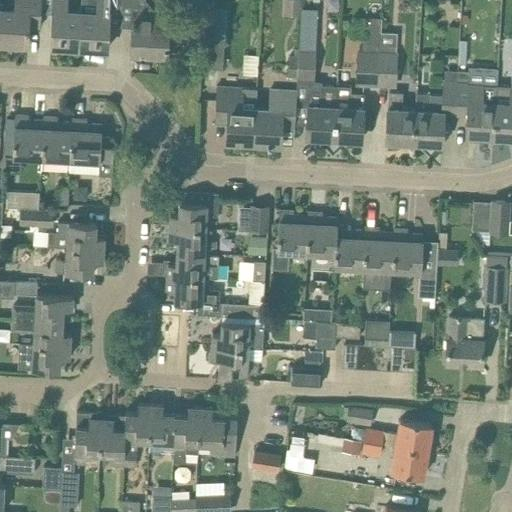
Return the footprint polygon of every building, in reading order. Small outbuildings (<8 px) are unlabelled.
[(0,7),(0,12),(0,42),(28,44),(29,20),(40,20),(39,26),(41,26),(42,0),(15,0),(15,7),(0,7)] [(54,0),(53,26),(51,46),(79,47),(81,11),(66,10),(66,0),(54,0)] [(107,49),(108,29),(110,0),(81,0),(82,11),(81,11),(79,47),(107,49)] [(122,0),(122,3),(138,4),(137,12),(133,12),(133,28),(132,34),(131,54),(167,56),(168,36),(169,24),(170,10),(155,10),(146,0),(122,0)] [(300,27),(300,31),(316,32),(318,6),(302,5),(300,27)] [(397,33),(380,31),(379,51),(378,51),(377,84),(394,86),(397,51),(395,51),(397,33)] [(211,38),(203,38),(202,61),(210,62),(211,38)] [(210,62),(209,68),(223,68),(225,39),(211,38),(210,62)] [(297,77),(297,80),(313,81),(313,80),(314,60),(315,47),(299,46),(299,49),(298,55),(297,77)] [(357,83),(377,84),(378,51),(360,50),(359,58),(357,83)] [(289,54),(288,76),(297,77),(298,55),(289,54)] [(511,58),(510,102),(495,101),(493,136),(511,136),(511,58)] [(165,71),(181,72),(181,62),(166,61),(165,71)] [(446,74),(446,81),(443,81),(442,93),(430,92),(430,93),(417,92),(417,105),(415,104),(414,142),(442,143),(443,113),(454,113),(456,74),(446,74)] [(493,136),(495,101),(482,100),(483,83),(463,82),(464,75),(456,74),(454,113),(467,114),(466,134),(493,136)] [(313,80),(313,81),(312,90),(309,90),(306,136),(332,137),(335,85),(322,84),(323,81),(313,80)] [(226,141),(253,143),(255,106),(242,105),(243,87),(217,85),(214,122),(215,122),(216,117),(228,118),(226,141)] [(335,85),(332,137),(362,139),(365,93),(351,92),(351,86),(335,85)] [(293,127),(294,127),(296,90),(270,89),(269,107),(255,106),(253,143),(280,145),(281,121),(293,122),(293,127)] [(386,140),(414,142),(415,104),(402,104),(403,91),(388,90),(387,120),(386,140)] [(6,116),(4,155),(40,157),(42,120),(29,119),(29,115),(15,114),(15,116),(6,116)] [(40,157),(70,159),(72,122),(58,121),(58,117),(44,116),(43,120),(42,120),(40,157)] [(70,159),(93,160),(100,160),(99,175),(112,175),(114,137),(101,137),(102,123),(86,123),(87,118),(72,118),(72,122),(70,159)] [(69,200),(68,184),(54,185),(55,201),(69,200)] [(218,193),(183,191),(183,201),(179,201),(179,214),(170,213),(169,225),(207,228),(208,216),(217,216),(218,193)] [(489,232),(491,232),(507,233),(509,201),(491,200),(489,232)] [(267,231),(267,226),(269,206),(251,205),(250,230),(267,231)] [(19,221),(50,223),(51,208),(20,206),(19,221)] [(279,209),(278,229),(277,247),(273,246),(272,268),(288,269),(289,251),(305,252),(308,211),(308,215),(293,214),(293,210),(279,209)] [(322,211),(308,211),(305,252),(334,254),(336,216),(322,215),(322,211)] [(334,266),(362,267),(364,230),(350,229),(350,225),(337,224),(338,216),(336,216),(334,254),(335,254),(334,266)] [(48,245),(66,246),(104,249),(104,236),(95,235),(96,223),(76,222),(58,221),(57,231),(48,231),(48,245)] [(177,251),(219,253),(219,252),(215,252),(216,240),(207,240),(207,228),(169,225),(169,238),(177,239),(177,251)] [(364,230),(362,267),(364,267),(363,286),(390,288),(391,269),(393,232),(379,231),(379,227),(365,226),(365,230),(364,230)] [(393,232),(391,269),(420,270),(420,282),(436,283),(437,264),(438,247),(438,240),(423,239),(423,233),(408,232),(408,228),(394,228),(394,232),(393,232)] [(248,251),(267,252),(268,232),(249,232),(248,251)] [(55,271),(74,272),(93,273),(94,261),(103,261),(104,249),(66,246),(65,259),(56,258),(55,271)] [(167,275),(205,277),(218,277),(219,253),(177,251),(176,263),(167,262),(167,275)] [(506,301),(508,267),(507,267),(507,256),(486,255),(486,265),(484,299),(506,301)] [(253,279),(265,280),(266,260),(254,260),(253,279)] [(218,303),(219,290),(204,289),(205,277),(167,275),(166,287),(175,288),(174,300),(218,303)] [(0,294),(12,295),(13,280),(0,279),(0,294)] [(250,279),(249,304),(263,305),(265,280),(253,279),(250,279)] [(12,317),(63,320),(63,308),(72,308),(73,295),(38,293),(37,306),(13,305),(12,317)] [(222,315),(263,317),(263,305),(249,304),(223,302),(222,315)] [(303,306),(303,319),(315,320),(318,320),(331,321),(332,308),(303,306)] [(482,365),(483,344),(483,339),(484,317),(467,316),(449,315),(448,337),(447,337),(446,363),(482,365)] [(62,332),(63,320),(12,317),(11,330),(35,331),(34,343),(70,345),(71,332),(62,332)] [(335,342),(336,336),(336,321),(331,321),(318,320),(315,320),(303,319),(303,337),(317,337),(316,346),(335,347),(335,342)] [(369,337),(368,337),(388,338),(388,332),(389,320),(366,319),(365,337),(369,337)] [(211,345),(262,347),(264,323),(222,321),(221,333),(212,333),(211,345)] [(359,337),(360,322),(336,321),(336,336),(359,337)] [(280,325),(279,337),(302,338),(303,326),(280,325)] [(388,338),(387,345),(391,345),(402,346),(403,346),(415,346),(415,334),(388,332),(388,338)] [(342,366),(355,367),(356,343),(343,342),(342,366)] [(20,343),(19,367),(60,369),(61,357),(70,357),(70,345),(34,343),(20,343)] [(355,367),(366,368),(368,344),(356,343),(355,367)] [(368,344),(366,368),(378,368),(380,344),(368,344)] [(380,344),(378,368),(390,369),(391,345),(387,345),(380,344)] [(257,373),(258,360),(262,360),(262,347),(211,345),(211,358),(219,358),(219,371),(257,373)] [(391,345),(390,369),(402,370),(403,346),(402,346),(391,345)] [(403,346),(402,370),(414,370),(416,346),(415,346),(403,346)] [(320,351),(305,351),(304,365),(320,365),(320,351)] [(292,367),(291,383),(321,384),(322,368),(292,367)] [(125,414),(123,449),(137,450),(137,440),(149,440),(151,404),(138,403),(138,412),(125,411),(125,414)] [(151,404),(149,440),(150,451),(161,451),(173,452),(175,414),(163,413),(163,404),(151,404)] [(186,462),(186,453),(186,442),(198,443),(200,406),(188,406),(187,414),(175,414),(173,452),(173,462),(186,462)] [(200,406),(198,443),(210,444),(210,454),(225,455),(226,444),(235,445),(237,417),(212,416),(213,407),(200,406)] [(370,423),(372,409),(348,406),(347,420),(370,423)] [(87,453),(99,453),(101,417),(90,416),(91,411),(76,411),(74,462),(87,463),(87,453)] [(101,417),(99,453),(111,454),(111,464),(122,465),(123,449),(125,414),(113,413),(113,417),(101,417)] [(382,443),(396,445),(427,450),(432,424),(400,418),(398,433),(366,427),(364,439),(382,443)] [(345,436),(343,450),(360,453),(362,439),(345,436)] [(364,439),(362,451),(380,454),(382,443),(364,439)] [(291,443),(287,469),(312,472),(314,458),(303,456),(304,445),(292,443),(291,443)] [(423,476),(427,450),(396,445),(391,471),(423,476)] [(281,454),(254,450),(252,465),(278,470),(281,454)] [(0,483),(1,471),(34,472),(35,456),(5,454),(0,454),(0,483)] [(42,485),(60,486),(61,469),(61,466),(43,465),(42,485)] [(190,477),(191,470),(187,465),(179,465),(175,469),(175,477),(179,480),(187,481),(190,477)] [(69,511),(69,504),(77,504),(79,470),(61,469),(60,486),(59,504),(60,504),(59,511),(69,511)] [(372,505),(376,483),(345,477),(341,499),(372,505)] [(197,511),(201,511),(210,511),(230,511),(229,493),(196,494),(197,498),(197,511)] [(152,511),(169,511),(171,496),(153,495),(152,511)] [(197,511),(197,498),(171,499),(171,511),(197,511)] [(139,511),(140,501),(122,500),(121,511),(139,511)]
